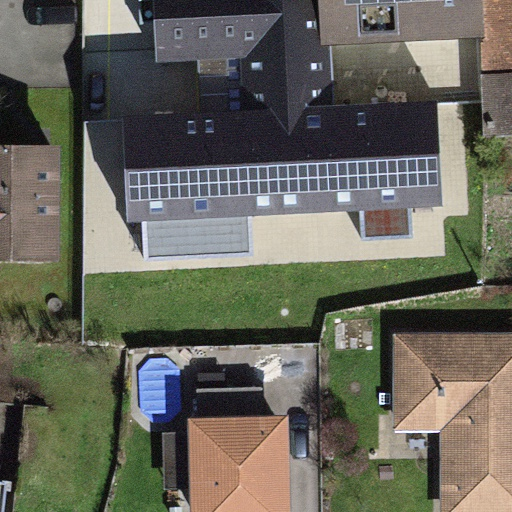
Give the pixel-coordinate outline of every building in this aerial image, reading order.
[(471,0),(164,0),(163,44),(473,38),(471,0)] [(511,136),(511,0),(481,0),(480,136),(511,136)] [(460,103),(138,123),(142,189),(464,169),(460,103)] [(72,133),(0,128),(0,254),(64,258),(72,133)] [(417,511),(511,511),(511,338),(381,339),(381,455),(417,454),(417,511)] [(307,511),(315,412),(204,404),(196,511),(307,511)]
